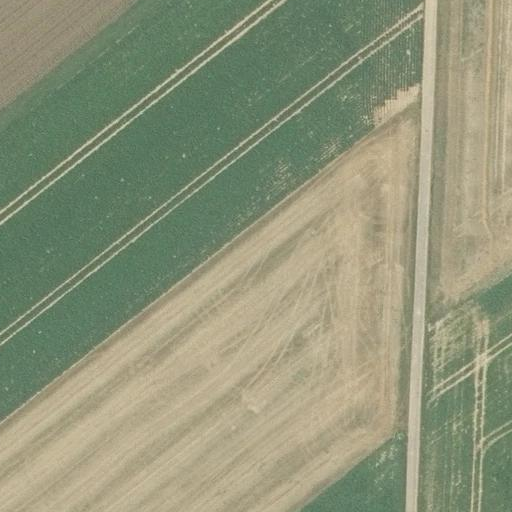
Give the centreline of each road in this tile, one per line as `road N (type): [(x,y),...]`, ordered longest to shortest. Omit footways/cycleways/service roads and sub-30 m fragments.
road 1 (track): [(409,511),(429,0)]
road 2 (track): [(0,126),(159,0)]
